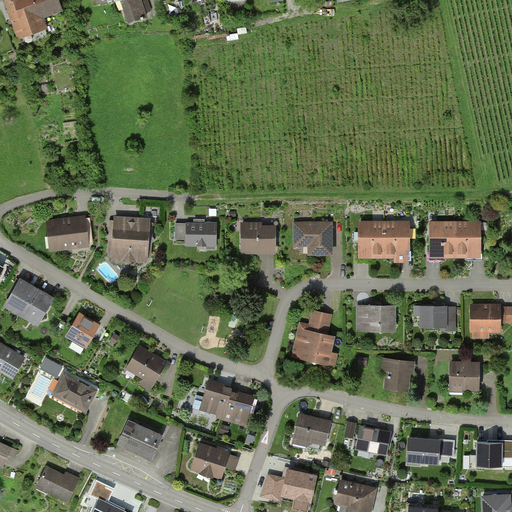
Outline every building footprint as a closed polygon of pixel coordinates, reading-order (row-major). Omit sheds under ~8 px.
[(58,0),(7,0),(19,36),(45,27),(41,15),(61,8),(58,0)] [(98,0),(99,2),(112,0),(121,0),(129,22),(142,18),(142,20),(144,19),(144,18),(147,17),(140,0),(98,0)] [(334,206),(334,221),(343,221),(343,206),(334,206)] [(129,221),(116,221),(115,234),(111,234),(110,254),(125,255),(130,260),(136,255),(147,256),(148,243),(152,243),(156,240),(153,237),(152,237),(152,223),(136,222),(133,218),(129,221)] [(82,219),(51,222),(54,249),(85,245),(82,219)] [(188,224),(176,224),(176,238),(188,238),(188,244),(207,244),(207,248),(215,248),(215,240),(216,240),(216,224),(205,224),(205,220),(195,219),(195,224),(188,224)] [(331,223),(295,224),(296,245),(309,245),(309,253),(331,253),(331,223)] [(385,223),(360,223),(360,256),(369,256),(369,251),(371,250),(374,255),(385,255),(385,223)] [(409,223),(385,223),(385,255),(395,255),(395,261),(412,261),(412,250),(409,250),(409,223)] [(456,223),(431,223),(431,255),(440,255),(440,250),(442,250),(445,255),(456,255),(456,223)] [(480,223),(456,223),(456,255),(466,255),(469,250),(471,250),(471,255),(480,255),(480,223)] [(243,234),(247,234),(247,252),(275,251),(275,228),(261,228),(261,224),(243,224),(243,234)] [(37,289),(21,280),(20,282),(12,295),(9,296),(10,298),(9,301),(15,304),(12,309),(22,314),(37,289)] [(52,298),(37,289),(22,314),(32,320),(34,316),(40,319),(52,298)] [(394,306),(359,306),(359,310),(359,321),(359,329),(394,329),(394,306)] [(446,306),(422,306),(422,327),(446,327),(446,322),(455,322),(455,306),(446,306)] [(500,306),(472,306),(472,330),(500,330),(500,322),(500,307),(500,306)] [(511,307),(500,307),(500,322),(511,321),(511,307)] [(311,327),(302,324),(294,356),(295,356),(296,354),(305,356),(304,358),(310,359),(315,363),(321,362),(327,363),(333,336),(319,333),(320,329),(321,329),(324,314),(315,312),(311,327)] [(98,325),(81,315),(69,336),(86,346),(98,325)] [(24,357),(0,343),(0,369),(13,376),(24,357)] [(165,362),(140,347),(128,367),(145,377),(142,382),(151,387),(165,362)] [(58,376),(64,365),(47,355),(41,367),(58,376)] [(367,358),(359,357),(358,365),(366,366),(367,358)] [(463,363),(452,363),(451,384),(463,384),(463,388),(479,388),(479,363),(470,363),(470,362),(464,362),(464,359),(463,359),(463,363)] [(412,372),(413,363),(383,360),(382,372),(389,373),(387,387),(407,389),(409,372),(412,372)] [(96,390),(65,374),(54,393),(85,410),(96,390)] [(232,388),(209,382),(205,397),(197,395),(193,408),(206,411),(207,409),(224,414),(231,391),(231,392),(232,388)] [(231,392),(231,391),(224,414),(223,417),(241,422),(244,412),(249,413),(253,398),(231,392)] [(330,421),(300,415),(293,446),(306,449),(308,439),(325,443),(330,421)] [(163,435),(129,420),(121,439),(127,441),(124,446),(149,457),(150,453),(154,455),(163,435)] [(356,424),(349,422),(346,437),(353,438),(356,424)] [(389,432),(363,427),(359,448),(385,453),(389,432)] [(440,440),(409,438),(408,460),(439,463),(439,456),(454,457),(456,440),(441,439),(440,440)] [(511,442),(477,441),(477,466),(502,466),(502,458),(511,457),(511,442)] [(0,465),(2,466),(5,461),(11,448),(0,442),(0,465)] [(229,453),(200,444),(192,467),(203,471),(205,468),(213,471),(213,474),(222,477),(229,453)] [(69,478),(46,467),(38,484),(69,499),(79,479),(70,475),(69,478)] [(315,476),(289,470),(285,491),(310,497),(315,476)] [(369,511),(375,489),(342,482),(340,490),(336,489),(335,493),(339,494),(337,502),(343,503),(341,511),(347,511),(369,511)] [(425,491),(411,490),(410,500),(425,501),(425,491)] [(131,501),(112,493),(105,509),(111,511),(129,511),(130,511),(131,511),(139,511),(143,504),(132,498),(131,501)] [(510,495),(483,496),(483,511),(511,511),(511,503),(510,504),(510,495)]
